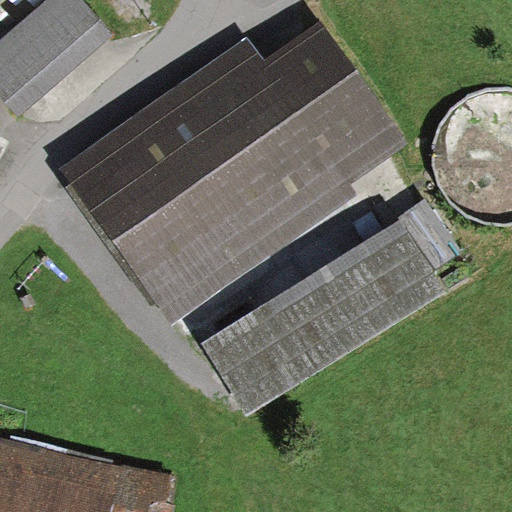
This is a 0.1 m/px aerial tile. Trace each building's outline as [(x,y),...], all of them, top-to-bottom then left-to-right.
[(80,0),(53,0),(0,47),(0,112),(13,127),(115,43),(80,0)] [(240,69),(74,184),(179,332),(362,198),(353,186),(412,151),(323,31),(249,81),(240,69)] [(460,256),(428,207),(403,223),(437,270),(460,256)] [(394,227),(200,346),(243,415),(443,297),(394,227)] [(173,511),(179,489),(0,442),(0,511),(173,511)]
